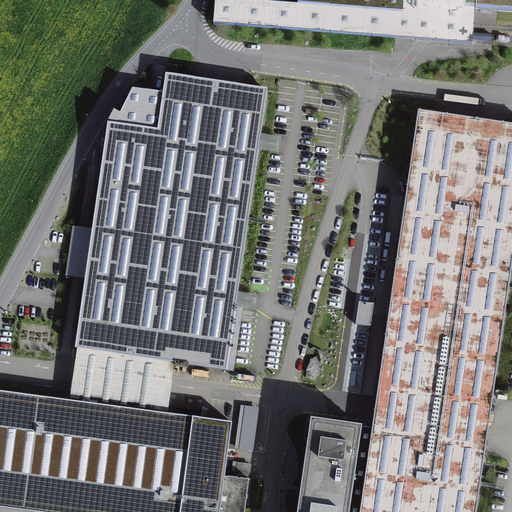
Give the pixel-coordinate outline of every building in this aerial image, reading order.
[(511,12),(511,0),(294,0),(295,4),(230,0),(215,0),(215,6),(214,18),(213,26),(472,43),(473,37),(473,25),(474,10),(511,12)] [(176,362),(225,370),(266,93),(166,78),(163,96),(135,92),(108,125),(76,348),(77,348),(176,362)] [(474,511),(511,254),(511,130),(419,117),(409,180),(373,430),(314,421),(300,511),(474,511)] [(374,303),(359,301),(356,323),(371,326),(374,303)] [(69,407),(167,420),(172,385),(176,362),(77,348),(74,371),(69,407)] [(0,501),(77,511),(246,511),(250,483),(212,477),(219,428),(167,420),(69,407),(0,397),(0,501)]
